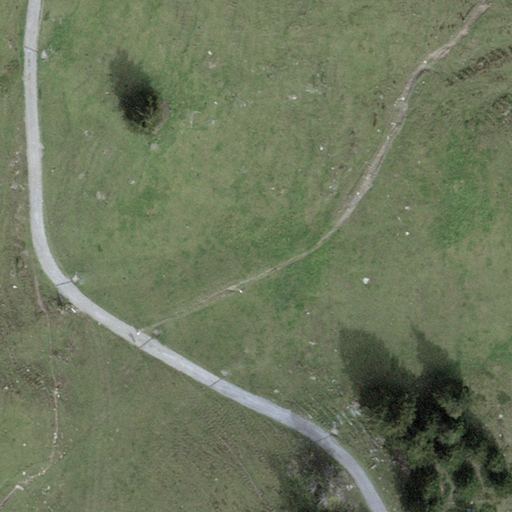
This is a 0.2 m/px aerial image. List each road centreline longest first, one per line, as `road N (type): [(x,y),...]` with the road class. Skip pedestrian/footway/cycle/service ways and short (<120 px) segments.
road 1 (track): [(377,511),(360,469),(316,428),(222,387),(131,333)]
road 2 (track): [(45,262),(30,58),(37,0)]
